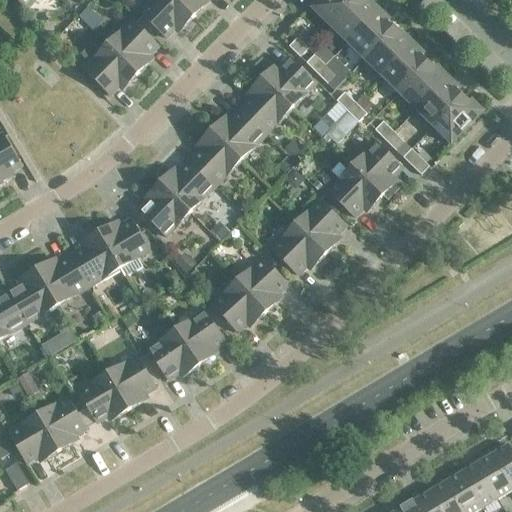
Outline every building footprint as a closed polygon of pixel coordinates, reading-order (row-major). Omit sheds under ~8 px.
[(38,0),(14,0),(27,12),(38,0)] [(194,19),(174,0),(153,0),(140,14),(167,40),(180,26),(184,29),(194,19)] [(174,0),(194,19),(204,9),(201,5),(205,0),(174,0)] [(322,0),(313,10),(331,27),(357,0),(322,0)] [(366,4),(361,0),(357,0),(331,27),(348,44),(379,13),(368,2),(366,4)] [(89,10),(80,19),(95,33),(103,24),(89,10)] [(390,23),(379,13),(348,44),(365,61),(394,32),(388,26),(390,23)] [(79,21),(72,28),(80,37),(87,30),(79,21)] [(132,22),(108,46),(138,76),(148,66),(145,62),(159,48),(132,22)] [(400,38),(394,32),(365,61),(383,78),(413,46),(402,36),(400,38)] [(309,50),(298,39),(289,48),(300,59),(309,50)] [(138,76),(108,46),(84,71),(111,97),(125,83),(128,86),(138,76)] [(424,57),(413,46),(383,78),(400,94),(428,65),(422,59),(424,57)] [(315,56),(307,65),(318,76),(326,67),(315,56)] [(272,70),(262,81),(293,110),(316,86),(289,60),(276,74),(272,70)] [(435,71),(428,65),(400,94),(417,111),(448,80),(437,69),(435,71)] [(337,78),(326,67),(318,76),(329,86),(337,78)] [(459,90),(448,80),(417,111),(434,128),(463,99),(456,93),(459,90)] [(293,110),(262,81),(252,91),(256,94),(242,109),(269,135),(293,110)] [(337,103),(348,113),(356,105),(345,94),(337,103)] [(469,105),(463,99),(434,128),(452,145),(483,114),(471,103),(469,105)] [(367,116),(356,105),(348,113),(348,114),(358,123),(359,124),(367,116)] [(221,123),(211,133),(242,162),(266,138),(239,112),(225,126),(221,123)] [(348,114),(326,136),(336,146),(358,123),(348,114)] [(321,116),(311,126),(319,134),(329,124),(321,116)] [(384,123),(375,132),(386,143),(395,134),(384,123)] [(242,162),(211,133),(201,143),(205,147),(191,161),(218,187),(242,162)] [(406,145),(395,134),(386,143),(397,153),(406,145)] [(2,135),(0,136),(0,185),(7,182),(5,178),(22,168),(2,135)] [(293,141),(284,149),(297,161),(305,153),(293,141)] [(376,144),(352,169),(382,198),(384,196),(388,200),(396,191),(393,188),(397,183),(394,179),(403,170),(376,144)] [(412,151),(403,159),(415,170),(423,162),(412,151)] [(287,157),(278,166),(285,173),(294,164),(287,157)] [(429,167),(423,162),(415,170),(420,176),(429,167)] [(170,175),(160,185),(191,215),(215,190),(188,164),(174,178),(170,175)] [(382,198),(352,169),(328,193),(355,219),(369,205),(372,208),(382,198)] [(295,171),(286,180),(294,188),(303,179),(295,171)] [(317,182),(314,187),(318,191),(322,187),(317,182)] [(191,215),(160,185),(150,195),(154,199),(140,213),(167,239),(191,215)] [(242,198),(236,204),(245,213),(251,207),(242,198)] [(319,202),(295,226),(326,256),(336,246),(332,242),(346,228),(319,202)] [(99,234),(121,271),(126,279),(143,269),(138,260),(150,253),(131,221),(114,231),(112,227),(99,234)] [(219,223),(210,232),(220,241),(228,232),(219,223)] [(326,256),(295,226),(272,251),(298,277),(312,263),(316,266),(326,256)] [(121,271),(99,234),(87,241),(89,246),(72,256),(91,288),(121,271)] [(185,255),(176,264),(186,274),(195,265),(185,255)] [(49,264),(37,271),(58,308),(88,290),(68,258),(51,268),(49,264)] [(263,260),(238,283),(266,314),(277,305),(274,301),(288,288),(263,260)] [(196,270),(187,279),(192,285),(202,277),(196,270)] [(58,308),(37,271),(24,279),(27,283),(10,293),(29,325),(58,308)] [(266,314),(238,283),(212,306),(238,334),(252,320),(256,324),(266,314)] [(0,342),(25,327),(6,295),(0,298),(0,342)] [(112,307),(104,312),(110,322),(118,317),(112,307)] [(101,311),(91,317),(98,329),(108,323),(101,311)] [(132,313),(122,319),(127,328),(137,322),(132,313)] [(204,313),(176,332),(200,367),(212,359),(209,355),(225,344),(204,313)] [(200,367),(176,332),(148,351),(169,382),(185,371),(188,375),(200,367)] [(53,338),(41,346),(48,358),(60,350),(53,338)] [(137,358),(108,375),(129,412),(142,404),(139,400),(156,390),(137,358)] [(28,375),(17,381),(22,389),(32,383),(28,375)] [(129,412),(108,375),(78,393),(97,425),(114,415),(117,419),(129,412)] [(16,384),(7,389),(12,397),(21,392),(16,384)] [(67,399),(38,416),(60,453),(72,445),(70,441),(87,431),(67,399)] [(60,453),(38,416),(9,434),(28,466),(45,456),(47,460),(60,453)] [(11,454),(5,443),(0,446),(0,458),(1,460),(11,454)] [(511,452),(508,446),(492,456),(511,489),(511,452)] [(483,461),(477,465),(498,501),(511,492),(511,489),(492,456),(488,458),(483,460),(483,461)] [(30,485),(17,464),(5,471),(18,493),(30,485)] [(468,470),(461,474),(482,510),(498,501),(477,465),(473,467),(467,469),(468,470)] [(452,480),(446,483),(462,511),(478,511),(482,510),(461,474),(457,476),(452,478),(452,480)] [(437,489),(430,493),(441,511),(462,511),(446,483),(442,486),(436,487),(437,489)] [(421,498),(415,502),(420,511),(441,511),(430,493),(427,495),(421,496),(421,498)] [(406,507),(399,511),(420,511),(415,502),(411,504),(405,506),(406,507)]
